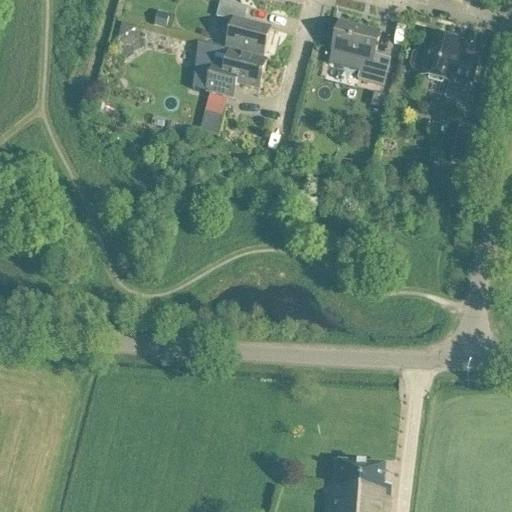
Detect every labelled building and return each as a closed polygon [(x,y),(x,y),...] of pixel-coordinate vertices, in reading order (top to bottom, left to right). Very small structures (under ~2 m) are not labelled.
[(263,61),(271,32),(244,25),(248,13),(220,6),(217,21),(233,25),(226,51),(263,61)] [(332,54),(328,69),(359,76),(358,83),(384,90),(391,63),(375,59),(380,38),(339,28),(332,54)] [(458,66),(462,48),(431,40),(427,56),(418,54),(413,57),(410,69),(413,74),(422,76),(421,79),(452,87),(447,106),(467,111),(479,65),(467,61),(465,68),(458,66)] [(267,64),(229,55),(225,71),(213,68),(211,78),(198,75),(193,93),(210,97),(200,134),(218,139),(228,102),(234,104),(238,88),(259,93),(267,64)] [(374,97),(371,109),(384,112),(387,100),(374,97)] [(198,141),(200,133),(171,126),(169,134),(198,141)] [(459,129),(455,146),(471,150),(475,132),(459,129)] [(389,511),(392,489),(385,489),(386,470),(339,466),(337,491),(330,491),(328,511),(389,511)]
